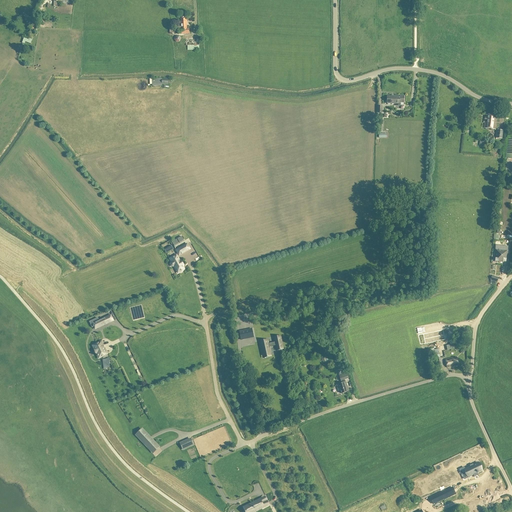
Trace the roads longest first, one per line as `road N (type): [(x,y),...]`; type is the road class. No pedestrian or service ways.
road 1 (unclassified): [(511,104),(488,102),(444,75),(415,69),(340,79),(334,0)]
road 2 (unclassified): [(242,444),(308,417),(470,375)]
road 3 (unclassified): [(242,444),(216,394),(205,323)]
road 4 (unclassified): [(511,491),(473,405),(470,375)]
